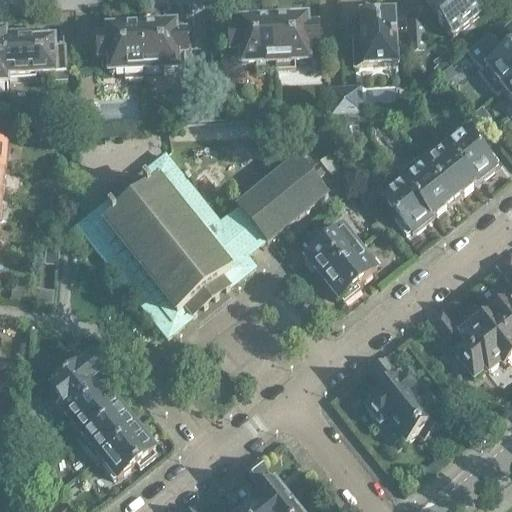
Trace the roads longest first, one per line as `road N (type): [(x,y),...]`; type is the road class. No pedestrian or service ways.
road 1 (residential): [(214,461),(151,381),(255,298),(273,297),(331,365)]
road 2 (residential): [(331,365),(511,220)]
road 3 (residential): [(379,511),(291,400)]
